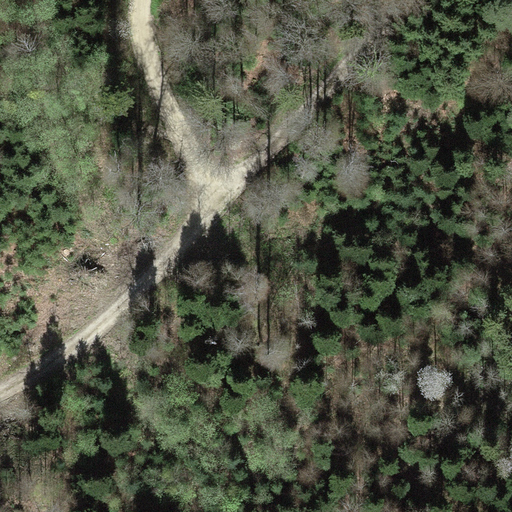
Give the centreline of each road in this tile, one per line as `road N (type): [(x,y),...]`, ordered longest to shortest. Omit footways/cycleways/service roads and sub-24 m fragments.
road 1 (track): [(220,198),(80,342),(0,385)]
road 2 (track): [(409,0),(220,198)]
road 3 (track): [(220,198),(145,48),(143,0)]
